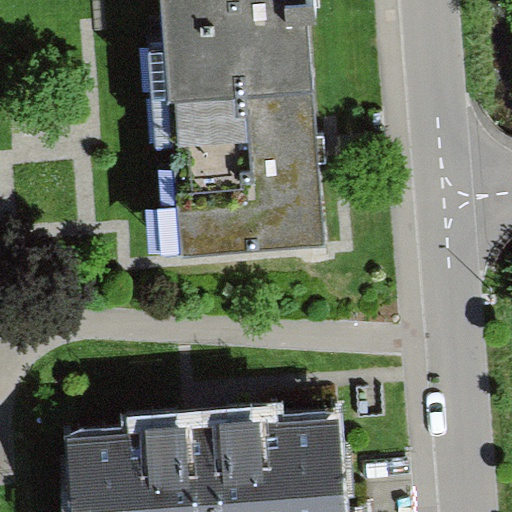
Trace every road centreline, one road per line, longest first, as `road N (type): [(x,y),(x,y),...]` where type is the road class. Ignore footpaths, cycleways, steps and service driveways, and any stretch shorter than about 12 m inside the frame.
road 1 (residential): [(444,202),(468,511)]
road 2 (residential): [(428,0),(444,202)]
